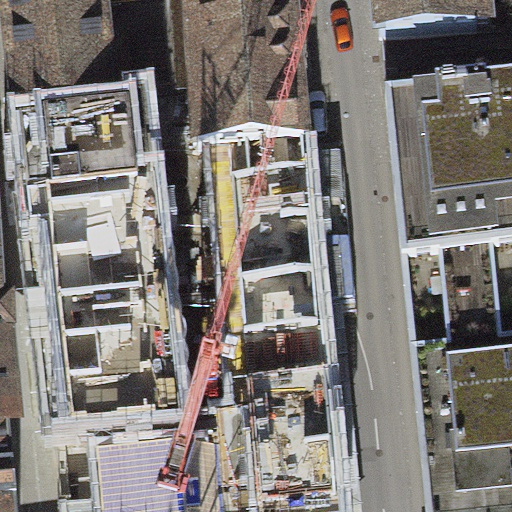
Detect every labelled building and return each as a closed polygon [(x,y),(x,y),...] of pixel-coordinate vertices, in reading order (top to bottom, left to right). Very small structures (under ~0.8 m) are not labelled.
[(8,0),(20,105),(116,103),(102,0),(8,0)] [(221,155),(308,147),(294,0),(192,0),(194,12),(175,14),(182,91),(196,90),(202,156),(221,155)] [(374,0),(379,41),(492,30),(489,0),(374,0)] [(511,511),(511,88),(385,100),(424,511),(511,511)] [(3,308),(0,261),(0,418),(9,417),(18,416),(9,335),(14,334),(13,308),(3,308)] [(18,511),(9,417),(0,418),(0,511),(18,511)]
